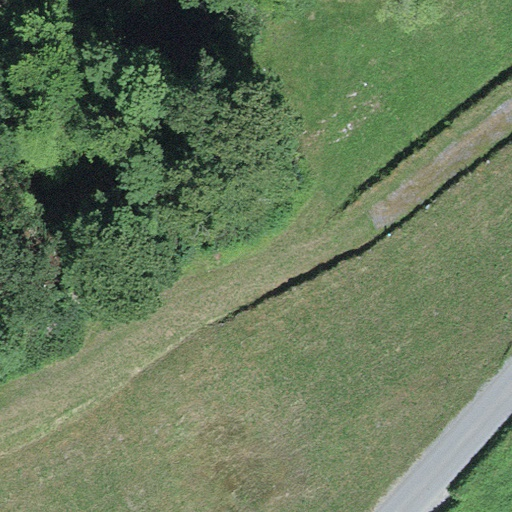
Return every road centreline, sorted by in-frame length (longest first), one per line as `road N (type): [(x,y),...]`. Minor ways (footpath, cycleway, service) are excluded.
road 1 (track): [(511,109),(351,235),(0,432)]
road 2 (track): [(511,378),(391,511)]
